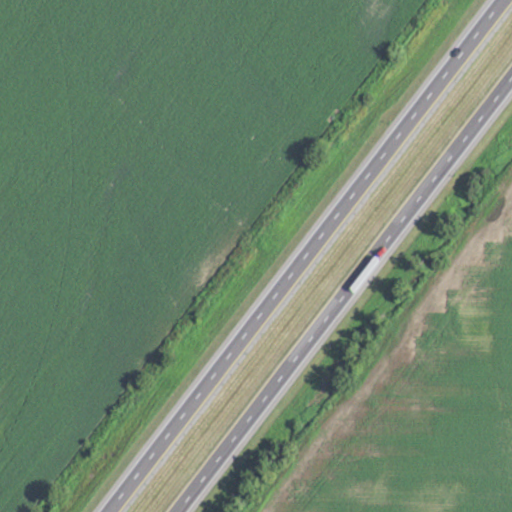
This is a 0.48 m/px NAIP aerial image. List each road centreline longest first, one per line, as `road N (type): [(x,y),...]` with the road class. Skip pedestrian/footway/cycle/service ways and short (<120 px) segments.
road 1 (motorway): [(499,0),(105,511)]
road 2 (motorway): [(178,511),(511,78)]
